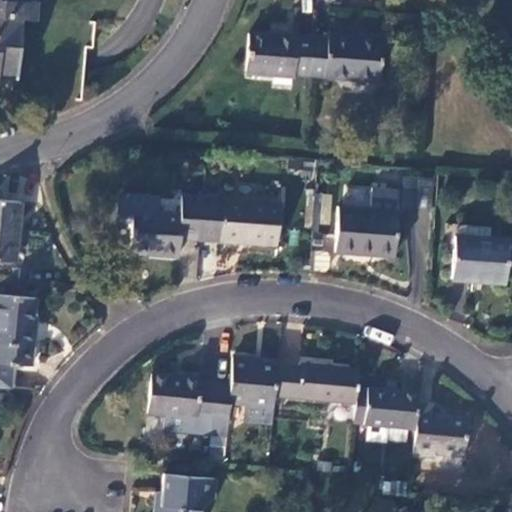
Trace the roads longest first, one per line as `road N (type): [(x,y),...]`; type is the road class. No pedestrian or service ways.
road 1 (residential): [(511,386),(376,307),(265,295),(194,308),(133,330),(58,416),(59,491)]
road 2 (residential): [(0,155),(117,115),(185,48),(203,0)]
